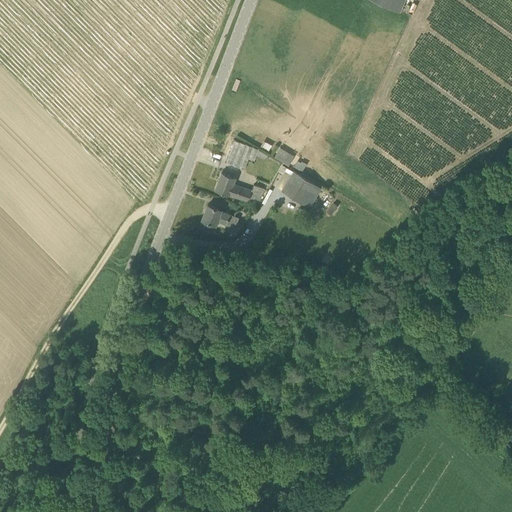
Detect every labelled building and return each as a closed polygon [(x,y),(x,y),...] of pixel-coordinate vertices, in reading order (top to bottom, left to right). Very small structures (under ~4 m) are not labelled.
[(374,0),(399,11),(404,0),(374,0)] [(226,162),(235,166),(245,169),(249,158),(255,160),(257,154),(258,149),(259,149),(235,140),(226,162)] [(280,147),(274,157),(283,162),(288,152),(280,147)] [(298,160),(296,166),(306,169),(308,162),(298,160)] [(309,207),(321,187),(294,170),(282,190),(309,207)] [(234,184),(236,177),(222,172),(215,190),(230,195),(249,202),(249,201),(259,205),(265,189),(254,185),(252,191),(234,184)] [(220,221),(227,224),(236,227),(240,217),(221,210),(221,209),(208,204),(202,219),(216,225),(216,224),(218,225),(220,221)] [(338,206),(334,204),(328,213),(331,216),(338,206)]
